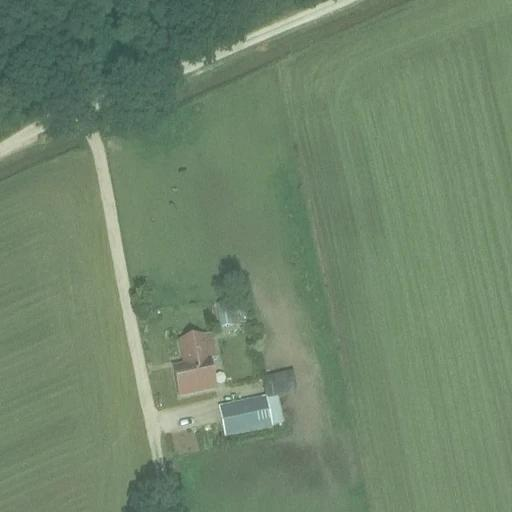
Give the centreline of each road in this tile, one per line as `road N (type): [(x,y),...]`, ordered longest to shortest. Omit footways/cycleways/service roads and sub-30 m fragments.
road 1 (unknown): [(87,108),(162,511)]
road 2 (track): [(338,0),(0,148)]
